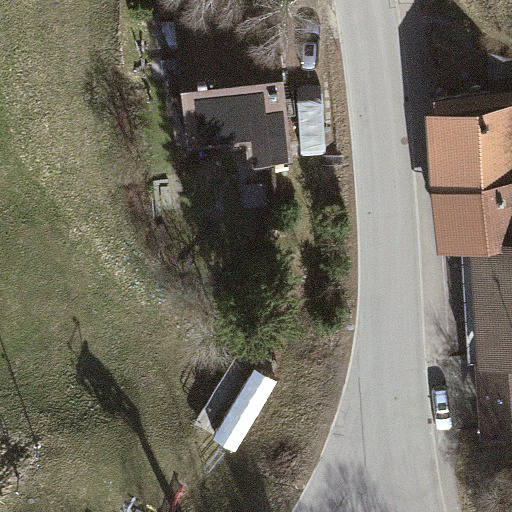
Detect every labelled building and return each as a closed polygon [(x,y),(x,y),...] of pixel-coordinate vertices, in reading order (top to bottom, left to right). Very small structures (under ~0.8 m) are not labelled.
[(215,0),(169,6),(185,137),(241,130),(246,170),(290,164),(276,48),(269,0),(215,0)] [(423,102),(430,176),(511,169),(511,94),(504,95),(423,102)] [(452,240),(455,240),(465,357),(475,357),(481,433),(511,430),(511,169),(430,176),(435,242),(452,240)] [(267,182),(242,183),(243,207),(269,206),(267,182)] [(193,423),(236,449),(279,379),(236,353),(193,423)]
